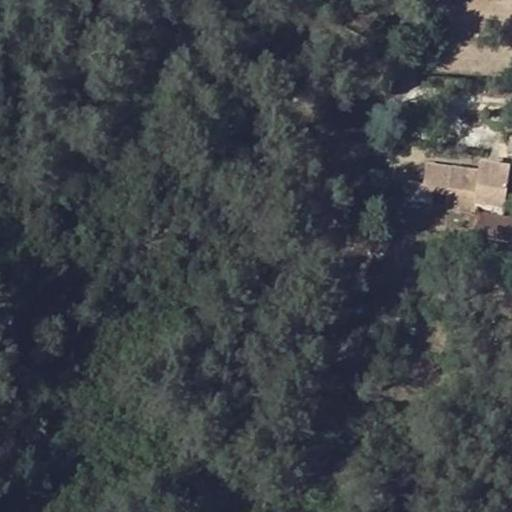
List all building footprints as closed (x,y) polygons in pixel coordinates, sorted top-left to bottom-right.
[(412,212),(421,214),(435,217),(437,211),(441,191),(418,186),(414,207),(412,212)] [(435,217),(434,226),(463,232),(465,226),(493,232),(500,197),(472,191),(471,198),(441,191),(437,211),(435,217)] [(418,228),(421,214),(412,212),(414,207),(397,203),(393,223),(418,228)] [(482,230),(481,237),(491,240),(493,232),(482,230)] [(464,255),(468,234),(460,232),(457,246),(447,243),(446,251),(464,255)] [(481,237),(468,234),(464,255),(505,264),(509,244),(491,240),(481,237)]
